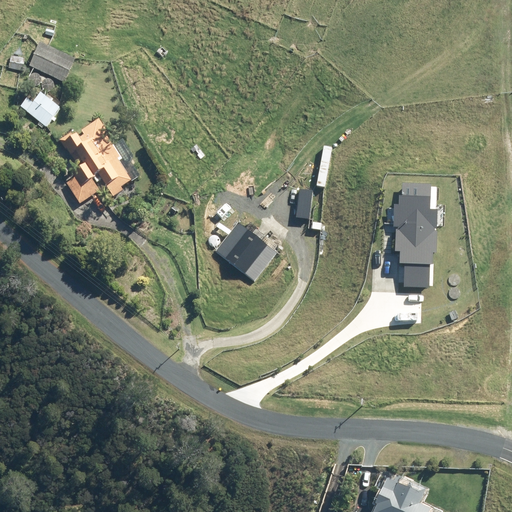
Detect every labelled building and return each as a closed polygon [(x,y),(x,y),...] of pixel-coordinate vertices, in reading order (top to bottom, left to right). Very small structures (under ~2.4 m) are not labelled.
[(79,60),(43,43),(32,66),(68,84),(79,60)] [(13,56),(11,69),(25,72),(27,59),(13,56)] [(40,107),(31,99),(24,108),(49,128),(64,109),(49,97),(40,107)] [(86,162),(89,167),(76,175),(78,179),(70,184),(82,204),(102,193),(98,185),(106,181),(116,198),(126,191),(124,189),(135,182),(122,162),(125,160),(109,134),(111,133),(103,120),(85,132),(88,136),(82,140),(79,135),(77,136),(75,133),(63,140),(68,149),(69,149),(80,166),(86,162)] [(431,185),(391,184),(388,257),(394,257),(394,266),(400,267),(400,292),(429,293),(430,271),(437,272),(440,209),(430,209),(431,185)] [(297,191),(294,219),(307,221),(310,193),(297,191)] [(280,254),(241,224),(219,253),(258,283),(280,254)] [(314,282),(310,289),(317,293),(321,286),(314,282)] [(458,311),(455,303),(416,318),(419,326),(458,311)] [(379,511),(423,511),(428,502),(424,500),(430,487),(407,478),(407,476),(401,473),(399,478),(392,475),(380,502),(383,503),(379,511)]
